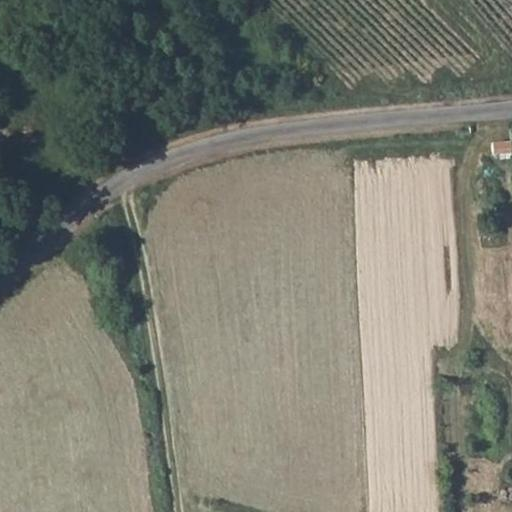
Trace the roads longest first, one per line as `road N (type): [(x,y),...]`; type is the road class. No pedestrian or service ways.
road 1 (unclassified): [(511,108),(245,139),(154,167),(0,273)]
road 2 (track): [(125,181),(176,511)]
